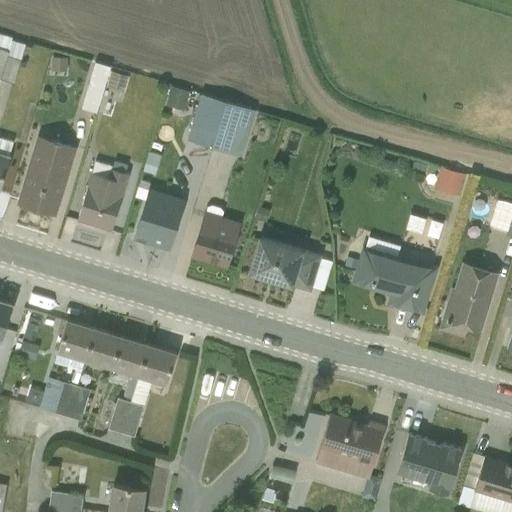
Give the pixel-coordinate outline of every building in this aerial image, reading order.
[(12,35),(0,31),(0,76),(13,80),(25,42),(10,38),(12,35)] [(51,69),(66,70),(67,56),(51,55),(51,69)] [(80,106),(95,110),(109,65),(94,60),(80,106)] [(108,92),(127,91),(126,74),(107,76),(108,92)] [(165,103),(183,108),(188,89),(170,83),(165,103)] [(187,137),(211,145),(225,100),(201,92),(187,137)] [(225,100),(211,145),(241,154),(254,108),(225,100)] [(19,200),(54,210),(74,143),(40,132),(19,200)] [(0,179),(12,138),(0,134),(0,179)] [(142,168),(154,172),(159,153),(147,150),(142,168)] [(77,217),(112,227),(129,170),(110,165),(111,162),(95,157),(77,217)] [(463,172),(441,165),(434,187),(456,193),(463,172)] [(134,234),(168,245),(183,196),(149,184),(134,234)] [(192,251),(225,262),(239,218),(221,213),(223,208),(220,204),(211,201),(206,203),(192,251)] [(252,216),(265,220),(269,207),(256,203),(252,216)] [(292,280),(309,285),(319,250),(260,232),(249,269),(291,282),(292,280)] [(420,309),(434,264),(396,252),(399,243),(368,233),(355,277),(383,286),(383,287),(393,290),(390,300),(420,309)] [(464,325),(478,329),(496,271),(464,261),(443,328),(461,334),(464,325)] [(0,338),(12,300),(0,296),(0,338)] [(84,356),(93,324),(67,317),(57,348),(84,356)] [(84,356),(111,364),(121,333),(93,324),(84,356)] [(138,372),(147,341),(121,333),(111,364),(138,372)] [(151,376),(165,380),(175,349),(147,341),(138,372),(137,376),(120,429),(133,433),(151,376)] [(108,425),(120,429),(137,376),(129,374),(124,389),(125,389),(123,396),(117,394),(108,425)] [(55,409),(67,413),(76,382),(64,378),(55,409)] [(80,416),(89,386),(76,382),(67,413),(80,416)] [(315,462),(367,477),(361,497),(372,500),(379,478),(369,474),(384,425),(368,421),(367,424),(329,413),(315,462)] [(428,489),(445,495),(460,448),(407,432),(396,471),(430,481),(428,489)] [(468,507),(484,511),(511,511),(511,465),(484,456),(468,507)] [(111,481),(107,508),(132,511),(140,511),(144,485),(111,481)] [(82,498),(83,492),(51,487),(49,500),(81,505),(97,507),(97,500),(82,498)] [(79,511),(81,505),(49,500),(47,511),(79,511)]
